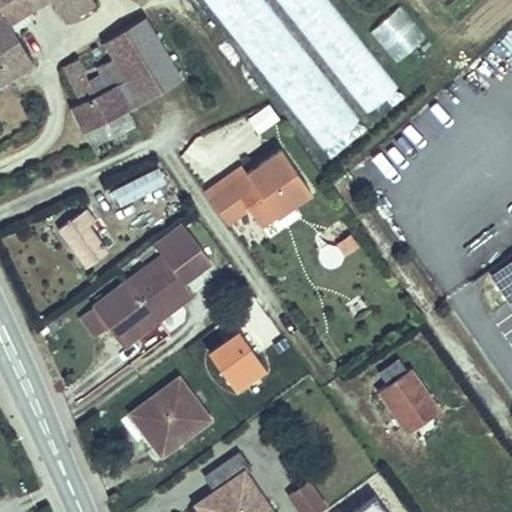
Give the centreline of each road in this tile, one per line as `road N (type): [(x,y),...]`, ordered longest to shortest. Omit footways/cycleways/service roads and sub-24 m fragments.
road 1 (unknown): [(0,240),(142,164),(171,157),(201,176),(285,298)]
road 2 (tertiary): [(0,323),(83,511)]
